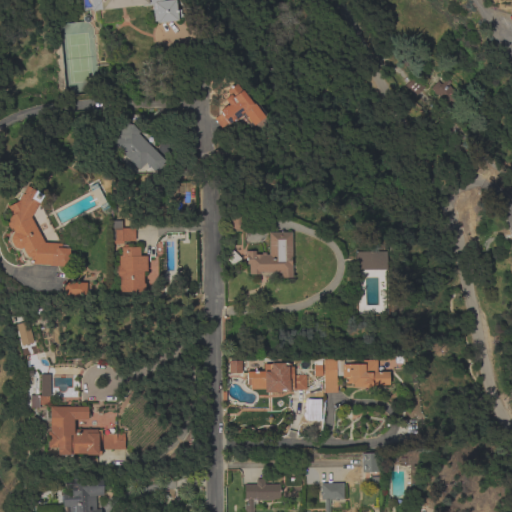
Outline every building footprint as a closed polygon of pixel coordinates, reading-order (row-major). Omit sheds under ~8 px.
[(157,23),(156,20),(154,21),(152,5),(142,6),(142,3),(82,11),(80,0),(175,0),(178,20),(157,23)] [(404,86),(406,84),(403,80),(408,75),(412,78),(414,76),(424,86),(415,96),(404,86)] [(446,77),(453,84),(450,87),(453,90),(444,100),(431,88),(441,78),(443,80),(446,77)] [(264,116),(253,125),(243,112),(241,114),(242,115),(236,120),(235,118),(229,123),(222,129),(214,119),(221,113),(219,110),(228,104),(224,99),(228,95),(225,92),(230,88),(229,87),(232,85),(233,86),(237,83),(252,103),(254,102),(264,116)] [(165,160),(154,171),(146,163),(139,169),(113,143),(132,124),(139,131),(138,133),(165,160)] [(61,243),(61,244),(67,245),(67,248),(69,248),(67,267),(49,265),(32,263),(32,262),(29,262),(30,257),(26,257),(21,248),(19,249),(13,247),(9,240),(11,233),(13,232),(11,228),(9,229),(3,219),(8,216),(4,208),(18,200),(18,199),(26,185),(42,195),(30,217),(44,242),(61,243)] [(230,214),(241,214),(242,229),(230,229),(230,214)] [(112,221),(121,221),(121,228),(135,228),(136,239),(135,239),(135,241),(112,241),(112,221)] [(291,257),(290,257),(290,264),(291,264),(292,277),(280,277),(280,272),(259,272),(259,274),(248,274),(248,264),(246,264),(246,254),(245,254),(244,251),(254,251),(254,254),(261,254),(261,252),(265,252),(265,254),(268,254),(268,232),(291,232),(291,257)] [(123,247),(123,244),(129,244),(129,247),(139,247),(139,256),(146,256),(146,271),(143,271),(143,283),(145,283),(145,291),(119,291),(119,282),(119,278),(117,278),(117,265),(119,265),(119,255),(121,255),(121,247),(123,247)] [(384,251),(384,269),(354,269),(354,252),(384,251)] [(86,282),(86,296),(64,296),(64,282),(86,282)] [(26,321),(14,325),(19,346),(32,343),(26,321)] [(342,360),(342,364),(359,364),(359,360),(376,360),(376,371),(388,371),(388,384),(371,385),(370,386),(368,388),(367,388),(365,388),(363,387),(353,386),(353,384),(351,384),(351,383),(345,383),(345,378),(342,378),(342,375),(336,375),(337,392),(324,392),(323,359),(334,359),(334,360),(336,360),(342,360)] [(313,360),(321,360),(321,376),(313,376),(313,360)] [(263,392),(263,389),(250,389),(250,385),(247,385),(247,371),(264,371),(263,364),(271,364),(271,363),(284,362),(284,364),(290,364),(290,367),(293,367),(293,375),(305,375),(305,389),(289,389),(289,392),(263,392)] [(48,396),(48,374),(38,375),(38,396),(48,396)] [(48,404),(38,405),(38,408),(30,408),(29,395),(48,395),(48,404)] [(87,406),(87,419),(73,419),(73,429),(97,429),(97,430),(100,430),(100,434),(124,434),(123,449),(100,449),(100,453),(97,453),(97,455),(85,455),(85,453),(69,453),(69,455),(56,455),(56,447),(46,447),(46,431),(49,431),(49,406),(87,406)] [(361,453),(377,452),(377,472),(361,472),(361,453)] [(103,495),(95,496),(95,509),(100,509),(100,511),(65,511),(65,506),(62,506),(62,492),(71,491),(71,486),(73,486),(72,479),(102,477),(103,495)] [(279,500),(256,500),(256,499),(253,499),(253,511),(244,511),(244,504),(246,504),(246,499),(244,499),(244,485),(256,484),(256,479),(264,479),(264,484),(279,484),(279,500)] [(343,483),(343,499),(329,499),(329,511),(324,511),(324,499),(321,499),(320,495),(319,495),(319,491),(320,491),(320,483),(343,483)]
